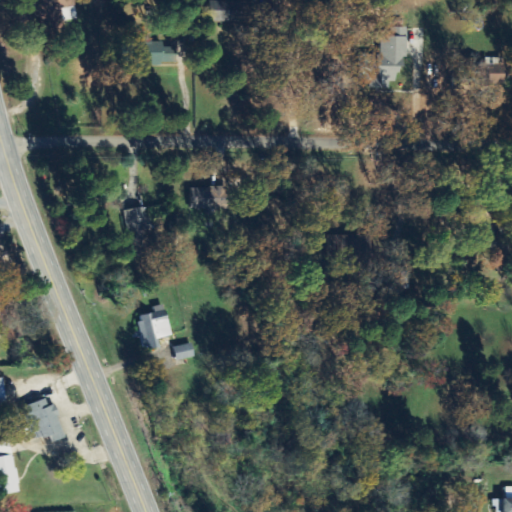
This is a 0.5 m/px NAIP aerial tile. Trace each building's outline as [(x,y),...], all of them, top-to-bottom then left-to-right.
[(35,0),(37,27),(58,26),(56,0),(35,0)] [(252,10),(252,2),(211,3),(211,23),(236,22),(236,11),(252,10)] [(407,29),(390,28),(390,38),(381,38),(381,56),(359,55),(359,82),(372,83),(372,90),(390,90),(390,82),(398,82),(398,68),(407,68),(407,29)] [(173,43),(151,43),(150,65),(173,66),(173,43)] [(506,59),(485,59),(485,85),(505,86),(506,59)] [(226,188),(193,188),(193,210),(226,211),(226,188)] [(134,260),(145,257),(143,247),(153,245),(144,208),(123,213),(134,260)] [(485,248),(504,249),(505,238),(493,238),(494,213),(475,212),(474,222),(480,222),(479,242),(485,242),(485,248)] [(368,261),(369,243),(356,243),(356,237),(328,236),(327,259),(368,261)] [(505,273),(505,257),(495,257),(495,273),(505,273)] [(172,337),(165,306),(154,308),(155,314),(137,318),(145,351),(160,348),(158,341),(172,337)] [(195,359),(192,344),(174,348),(177,362),(195,359)] [(21,408),(34,440),(44,436),(45,439),(50,437),(52,443),(65,438),(58,418),(60,417),(55,404),(49,407),(46,399),(21,408)] [(0,442),(0,456),(12,454),(10,441),(0,442)] [(0,459),(0,496),(19,493),(17,484),(19,483),(17,470),(15,470),(12,457),(0,459)] [(511,511),(511,499),(494,500),(494,511),(511,511)]
